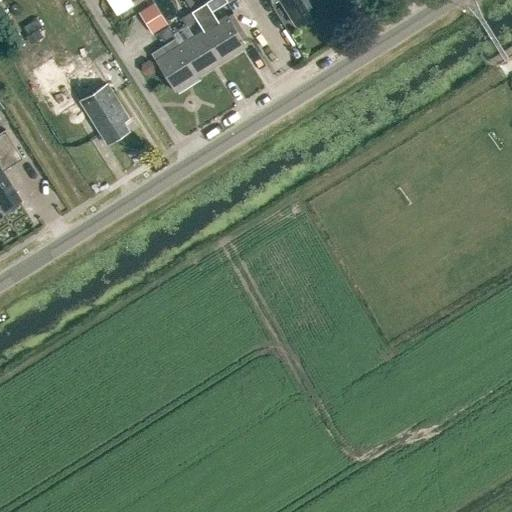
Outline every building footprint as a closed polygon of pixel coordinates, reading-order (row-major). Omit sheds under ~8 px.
[(107,0),(117,14),(133,3),(130,0),(107,0)] [(225,0),(210,0),(207,2),(212,11),(226,2),(225,0)] [(271,0),(273,3),(278,0),(280,0),(296,25),(317,11),(310,0),(271,0)] [(141,10),(153,33),(170,24),(158,1),(141,10)] [(186,26),(197,20),(192,11),(181,18),(186,26)] [(227,15),(203,30),(222,61),(246,46),(243,39),(247,37),(232,13),(228,16),(227,15)] [(163,41),(173,34),(168,26),(158,33),(163,41)] [(199,75),(222,61),(203,30),(179,44),(199,75)] [(199,75),(179,44),(171,49),(166,41),(150,51),(174,91),(199,75)] [(107,83),(103,86),(80,101),(107,144),(129,130),(124,121),(129,118),(107,83)] [(0,211),(18,200),(0,172),(23,158),(5,129),(0,132),(0,211)]
